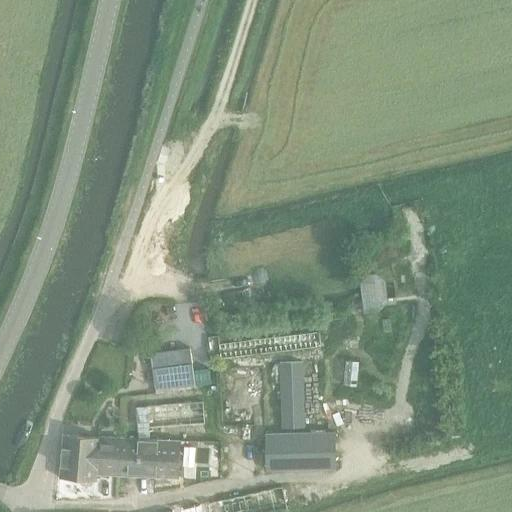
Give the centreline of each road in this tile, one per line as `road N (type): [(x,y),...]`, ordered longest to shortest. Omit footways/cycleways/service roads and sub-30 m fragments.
road 1 (secondary): [(0,362),(44,259),(110,0)]
road 2 (track): [(251,0),(170,260),(153,284),(99,314)]
